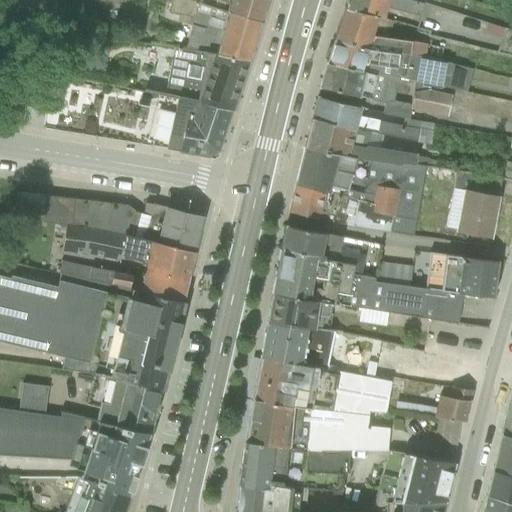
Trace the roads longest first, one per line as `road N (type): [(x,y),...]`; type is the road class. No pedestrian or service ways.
road 1 (primary): [(183,511),(252,203)]
road 2 (residential): [(252,203),(220,184),(0,145)]
road 3 (primary): [(252,203),(308,0)]
road 4 (residential): [(511,316),(459,511)]
